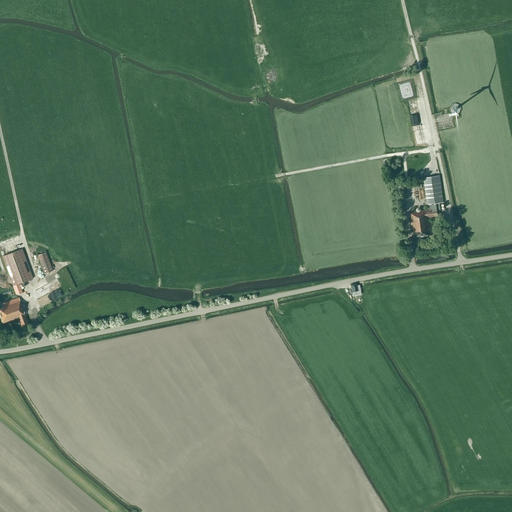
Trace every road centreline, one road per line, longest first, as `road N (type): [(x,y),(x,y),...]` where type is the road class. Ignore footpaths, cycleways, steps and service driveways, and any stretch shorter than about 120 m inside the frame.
road 1 (tertiary): [(0,351),(462,262)]
road 2 (unclassified): [(462,262),(402,0)]
road 3 (track): [(437,149),(277,176)]
